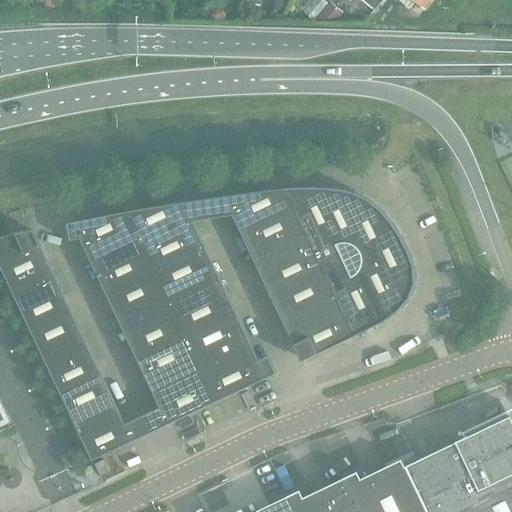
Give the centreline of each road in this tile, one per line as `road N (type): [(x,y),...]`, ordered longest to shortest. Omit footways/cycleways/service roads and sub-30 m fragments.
road 1 (primary): [(511,47),(129,41),(0,50)]
road 2 (unclassified): [(511,351),(264,437),(109,511)]
road 3 (unclassified): [(243,80),(393,93),(428,109),(467,160),(511,276)]
road 4 (primary): [(243,80),(511,70)]
road 5 (primary): [(0,115),(103,92),(243,80)]
